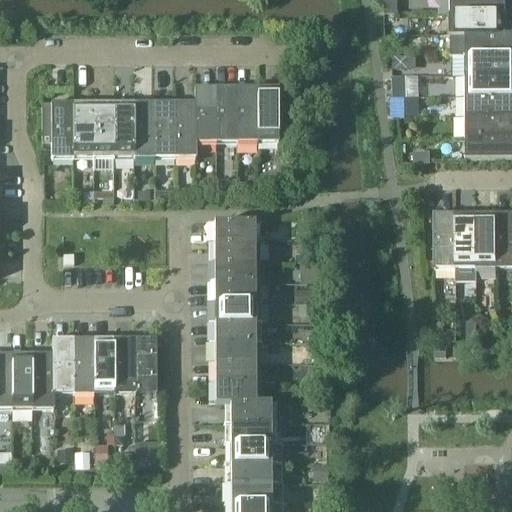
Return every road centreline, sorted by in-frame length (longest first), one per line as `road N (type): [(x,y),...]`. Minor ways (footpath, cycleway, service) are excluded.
road 1 (residential): [(278,56),(15,57)]
road 2 (residential): [(15,57),(16,133),(31,172),(33,303)]
road 3 (residential): [(181,499),(180,302)]
road 4 (residential): [(180,302),(33,303)]
